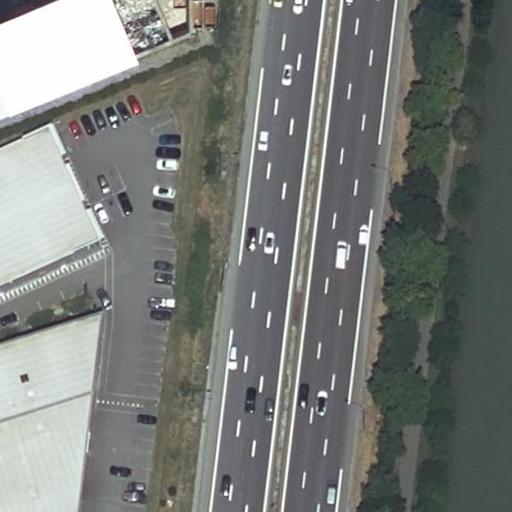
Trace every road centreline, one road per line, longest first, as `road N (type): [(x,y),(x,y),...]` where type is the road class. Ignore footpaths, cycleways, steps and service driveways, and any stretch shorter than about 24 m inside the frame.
road 1 (motorway): [(296,0),(236,511)]
road 2 (motorway): [(308,511),(368,0)]
